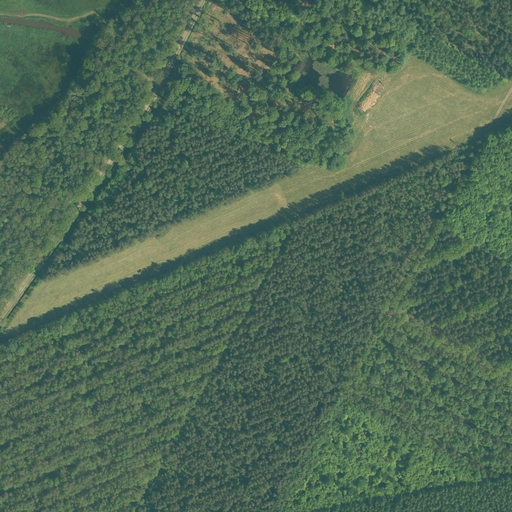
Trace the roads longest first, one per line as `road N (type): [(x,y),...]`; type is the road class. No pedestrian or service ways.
road 1 (track): [(511,378),(385,307),(267,511)]
road 2 (track): [(0,316),(142,112),(200,0)]
road 3 (track): [(511,88),(385,307)]
